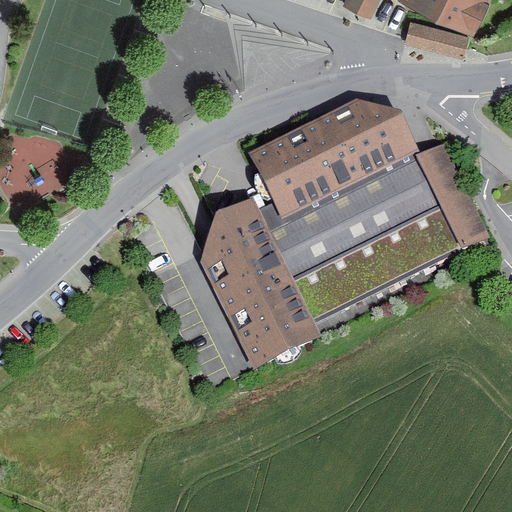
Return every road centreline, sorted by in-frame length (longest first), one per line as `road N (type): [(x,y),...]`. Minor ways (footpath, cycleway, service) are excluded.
road 1 (tertiary): [(387,83),(269,108),(210,135),(137,186)]
road 2 (residential): [(170,0),(137,186)]
road 3 (residential): [(387,83),(333,35),(246,0)]
road 4 (residential): [(511,163),(412,81)]
